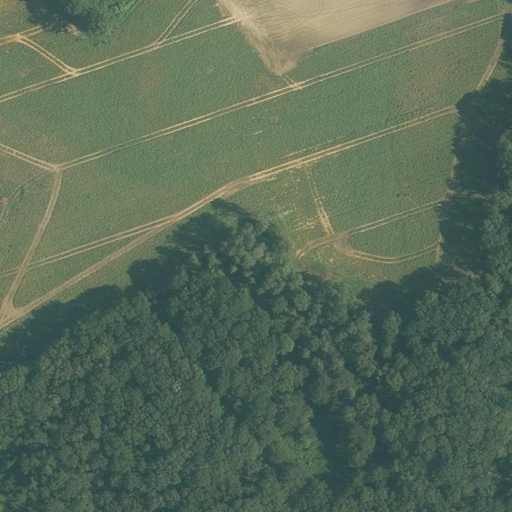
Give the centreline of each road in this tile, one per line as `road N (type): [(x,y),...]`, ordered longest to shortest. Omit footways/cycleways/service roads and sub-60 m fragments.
road 1 (track): [(481,377),(484,430),(412,499),(362,511)]
road 2 (track): [(511,143),(480,310)]
